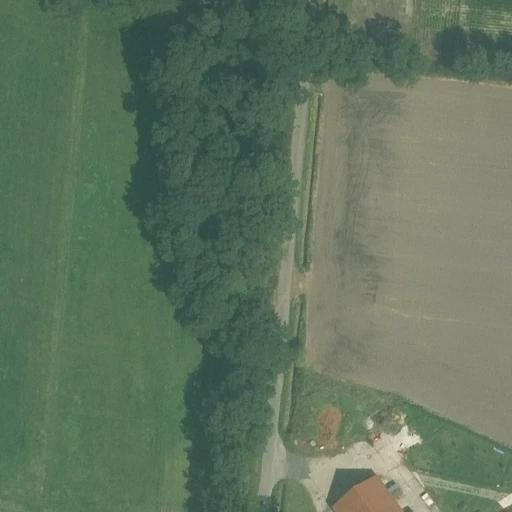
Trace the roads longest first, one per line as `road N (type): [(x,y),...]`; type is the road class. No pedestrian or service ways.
road 1 (track): [(312,0),(265,511)]
road 2 (track): [(300,479),(376,460),(394,469),(424,511)]
